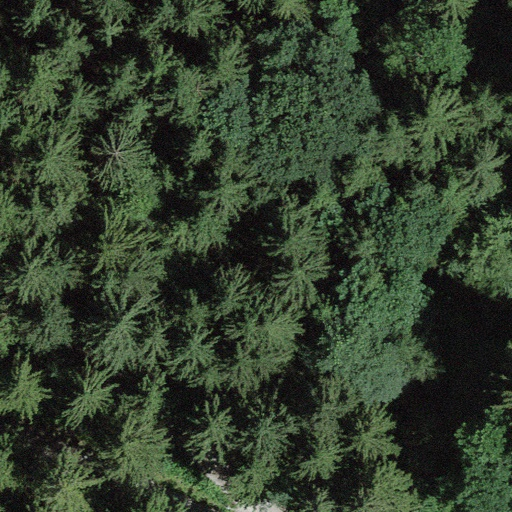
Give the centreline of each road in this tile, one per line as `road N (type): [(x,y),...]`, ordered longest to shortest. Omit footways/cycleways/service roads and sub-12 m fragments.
road 1 (track): [(249,511),(137,387),(0,290)]
road 2 (track): [(0,441),(220,511)]
